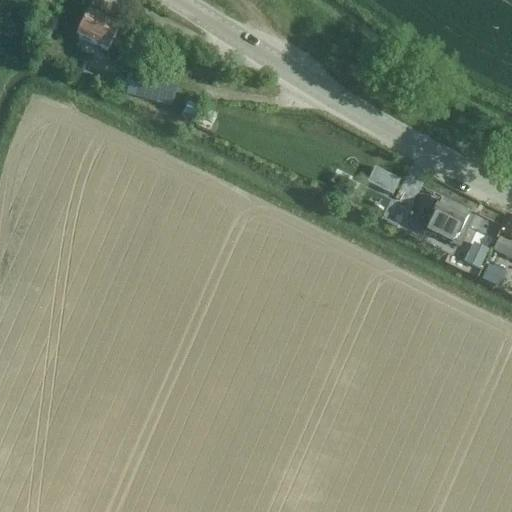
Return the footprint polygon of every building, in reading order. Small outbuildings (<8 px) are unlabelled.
[(121,27),(90,13),(78,39),(108,54),(121,27)] [(143,78),(138,99),(172,107),(177,86),(143,78)] [(186,106),(181,120),(192,124),(197,111),(186,106)] [(374,167),(366,184),(391,196),(400,180),(374,167)] [(327,173),(319,187),(332,195),(340,181),(327,173)] [(470,225),(465,223),(469,215),(441,201),(430,222),(442,228),(437,238),(458,249),(470,225)] [(511,247),(500,242),(494,254),(511,263),(511,262),(511,247)] [(465,263),(464,264),(479,271),(479,270),(488,252),(488,251),(473,244),(470,251),(465,263)] [(488,266),(481,282),(498,290),(505,275),(488,266)]
